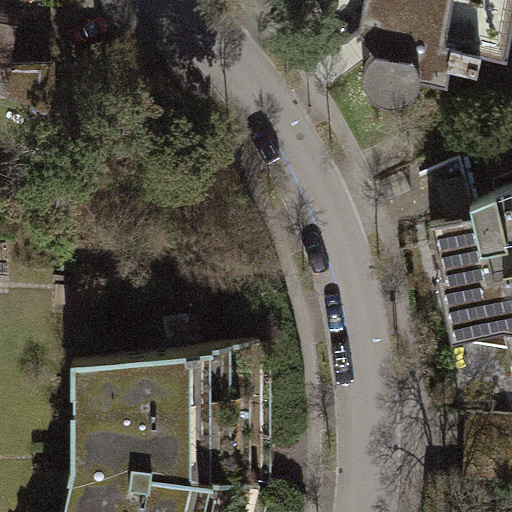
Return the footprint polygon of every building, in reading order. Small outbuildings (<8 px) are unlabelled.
[(15,0),(0,0),(0,65),(6,67),(15,0)] [(511,11),(511,0),(311,0),(332,35),(339,38),(346,37),(357,27),(375,49),(369,56),(364,65),(363,75),(365,83),(371,90),(379,96),(387,99),(397,99),(405,96),(410,90),(417,85),(420,75),(446,79),(451,61),(476,65),(480,48),(505,53),(511,11)] [(45,64),(6,67),(2,88),(46,106),(50,92),(45,64)] [(471,212),(428,219),(442,275),(450,274),(459,321),(497,308),(501,326),(511,327),(511,181),(467,198),(471,212)] [(240,511),(247,482),(248,335),(66,353),(69,455),(55,511),(240,511)] [(274,336),(248,335),(247,482),(240,511),(267,511),(273,485),(274,336)] [(511,411),(464,410),(462,469),(511,470),(511,411)]
